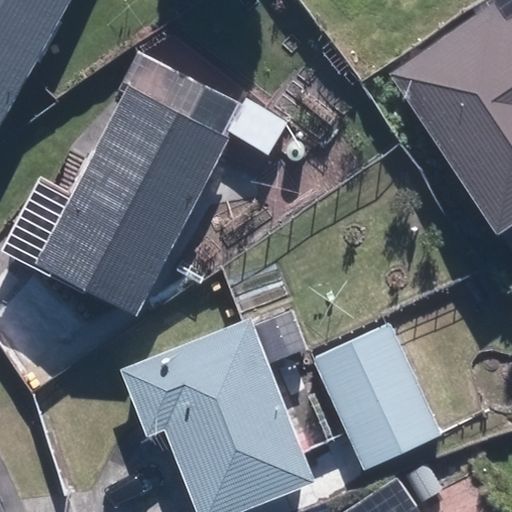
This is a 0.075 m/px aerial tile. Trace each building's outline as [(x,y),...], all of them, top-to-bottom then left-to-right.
[(0,0),(0,112),(11,118),(73,0),(0,0)] [(511,18),(412,88),(511,231),(511,18)] [(151,301),(237,130),(137,81),(52,251),(151,301)] [(222,511),(326,469),(259,310),(130,363),(158,429),(174,422),(211,511),(222,511)] [(399,322),(321,356),(368,463),(446,429),(399,322)] [(431,511),(405,472),(344,511),(431,511)]
